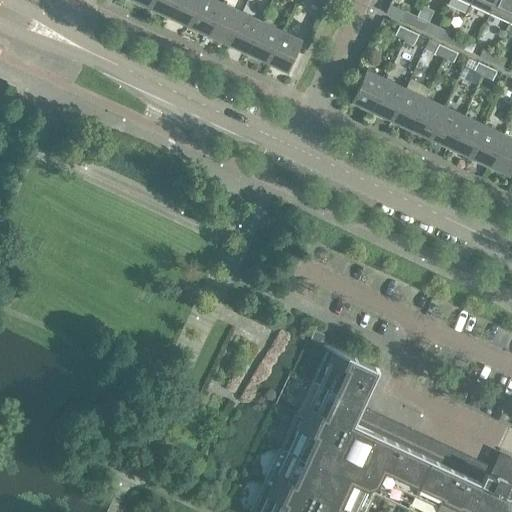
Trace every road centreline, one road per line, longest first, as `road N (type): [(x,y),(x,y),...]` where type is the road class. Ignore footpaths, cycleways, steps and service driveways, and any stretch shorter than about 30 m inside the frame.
road 1 (unclassified): [(295,139),(74,43)]
road 2 (unclassified): [(511,442),(393,387),(424,322)]
road 3 (unclassified): [(439,216),(295,139)]
road 4 (unclassified): [(295,139),(362,0)]
